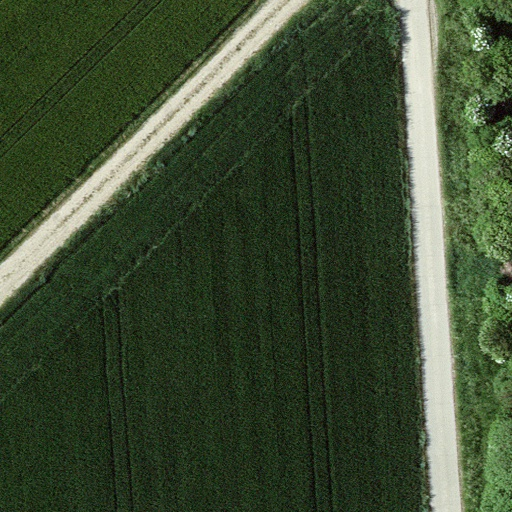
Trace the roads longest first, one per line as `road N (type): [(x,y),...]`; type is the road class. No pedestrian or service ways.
road 1 (track): [(410,0),(444,511)]
road 2 (track): [(0,282),(287,0)]
